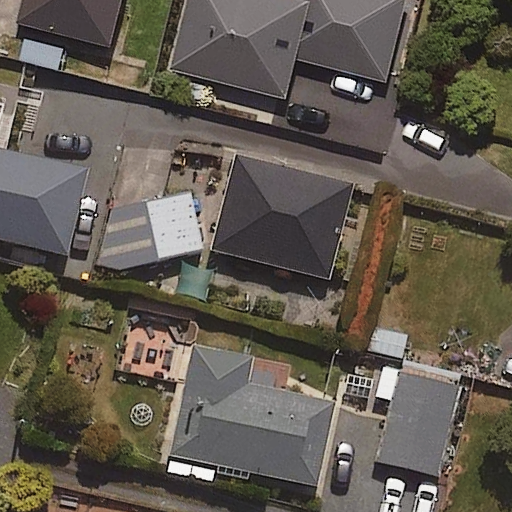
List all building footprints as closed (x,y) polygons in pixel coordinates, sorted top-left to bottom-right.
[(121,0),(24,0),(19,22),(111,44),(121,0)] [(189,0),(172,69),(286,97),(296,58),(392,81),(411,0),(189,0)] [(0,242),(61,258),(82,174),(0,154),(0,242)] [(347,188),(233,160),(210,252),(325,280),(347,188)] [(199,251),(186,196),(143,206),(147,223),(96,235),(105,273),(199,251)] [(248,360),(190,348),(164,473),(209,483),(212,467),(314,488),(331,406),(242,388),(248,360)] [(457,389),(397,375),(377,463),(437,477),(457,389)]
